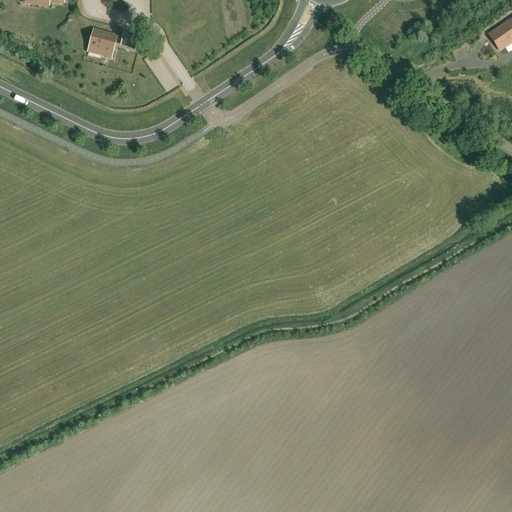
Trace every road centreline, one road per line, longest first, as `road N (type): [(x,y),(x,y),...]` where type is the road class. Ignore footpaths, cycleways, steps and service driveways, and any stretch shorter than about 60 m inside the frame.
road 1 (unclassified): [(511,147),(373,54),(353,51),(319,57),(225,121),(203,104)]
road 2 (tertiary): [(0,86),(117,138),(157,133),(203,104)]
